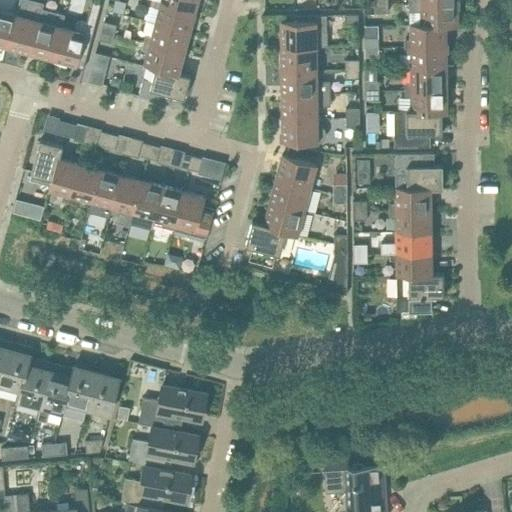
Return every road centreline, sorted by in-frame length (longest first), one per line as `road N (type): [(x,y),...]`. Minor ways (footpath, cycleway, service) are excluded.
road 1 (residential): [(469,331),(466,146),(471,44),(482,0)]
road 2 (residential): [(223,264),(247,159),(193,141),(231,0)]
road 3 (residential): [(0,303),(235,366)]
road 4 (residential): [(235,366),(469,331)]
road 5 (residential): [(209,511),(235,366)]
road 6 (residential): [(0,188),(27,85),(0,73)]
